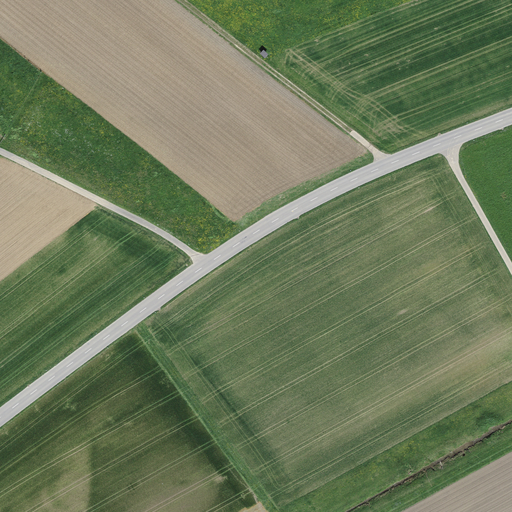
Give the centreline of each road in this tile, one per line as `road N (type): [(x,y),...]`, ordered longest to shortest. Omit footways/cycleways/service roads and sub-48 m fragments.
road 1 (tertiary): [(0,417),(248,236),(390,162),(511,115)]
road 2 (track): [(184,0),(390,162)]
road 3 (track): [(206,265),(156,230),(0,150)]
road 4 (track): [(441,142),(511,268)]
